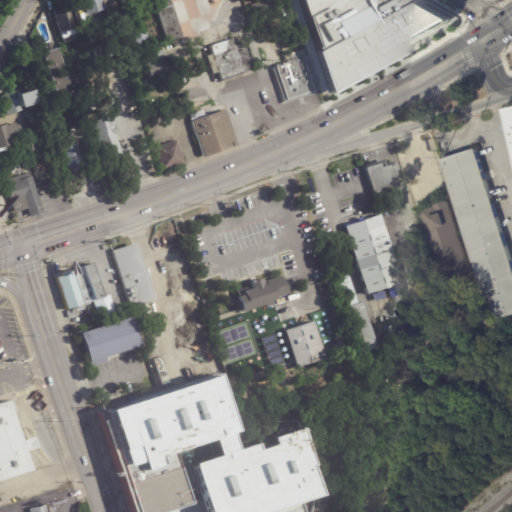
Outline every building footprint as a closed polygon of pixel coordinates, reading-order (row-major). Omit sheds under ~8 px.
[(87,17),(81,0),(101,0),(105,11),(87,17)] [(169,0),(181,38),(166,43),(152,0),(169,0)] [(297,0),(312,51),(312,52),(322,89),(377,73),(386,52),(450,34),(457,16),(419,0),(297,0)] [(251,5),(267,3),(269,16),(253,18),(251,5)] [(54,17),(54,16),(67,12),(75,35),(61,40),(54,17)] [(146,44),(128,50),(119,22),(130,18),(134,31),(138,30),(142,32),(146,44)] [(254,70),(254,71),(221,82),(210,47),(231,40),(234,48),(245,44),(254,70)] [(151,60),(147,48),(160,45),(163,56),(151,60)] [(209,48),(212,58),(207,60),(204,50),(209,48)] [(54,101),(38,54),(54,49),(59,66),(56,67),(65,92),(67,91),(69,96),(54,101)] [(316,90),(316,91),(315,91),(316,94),(284,104),(272,69),(275,68),(275,67),(292,61),(289,55),(303,50),(316,90)] [(178,62),(180,69),(149,78),(144,63),(176,54),(178,62)] [(89,90),(97,111),(83,116),(73,89),(86,84),(89,90)] [(0,93),(15,88),(17,92),(29,88),(33,101),(21,105),(22,107),(7,112),(5,107),(1,108),(0,105),(0,99),(2,99),(0,93)] [(237,148),(202,159),(188,114),(200,110),(202,117),(225,110),(237,148)] [(155,116),(159,127),(147,131),(144,120),(146,119),(146,118),(155,115),(155,116)] [(121,156),(122,160),(105,165),(91,123),(111,117),(116,134),(114,135),(121,156)] [(30,129),(33,131),(31,136),(34,146),(28,148),(25,138),(28,136),(17,131),(19,137),(11,139),(12,142),(0,145),(0,123),(6,122),(6,123),(14,121),(15,123),(18,122),(30,129)] [(502,126),(502,124),(503,124),(511,122),(511,162),(505,130),(503,130),(502,126)] [(83,163),(85,168),(65,173),(56,142),(70,138),(71,142),(77,141),(83,163)] [(180,153),(183,165),(160,172),(153,149),(177,142),(180,153)] [(511,255),(511,314),(504,317),(487,293),(444,159),(478,148),(511,255)] [(392,161),(403,194),(376,203),(364,165),(383,159),(385,163),(392,161)] [(42,213),(28,218),(26,210),(15,213),(4,181),(29,173),(42,213)] [(450,200),(473,274),(445,282),(423,211),(436,207),(435,204),(450,200)] [(380,215),(400,281),(365,292),(344,224),(379,213),(380,215)] [(171,276),(170,277),(163,256),(168,254),(163,239),(175,235),(187,271),(171,276)] [(151,297),(151,298),(147,299),(152,314),(141,317),(137,304),(129,306),(111,250),(133,243),(151,297)] [(99,285),(102,296),(110,293),(115,310),(99,315),(94,299),(90,300),(91,303),(85,305),(84,302),(83,302),(85,308),(76,311),(77,315),(70,317),(69,315),(68,316),(67,311),(71,309),(72,311),(74,310),(72,306),(66,308),(56,276),(60,274),(59,272),(91,261),(99,285)] [(284,281),(288,292),(268,299),(270,304),(263,306),(262,303),(238,312),(234,300),(237,299),(236,295),(242,293),(241,290),(250,287),(248,282),(260,278),(262,284),(270,281),(276,279),(275,277),(280,275),(282,280),(284,279),(284,281)] [(389,288),(395,286),(399,296),(393,298),(389,288)] [(352,298),(344,301),(341,290),(349,288),(352,298)] [(374,295),(389,289),(391,294),(377,300),(374,295)] [(374,339),(375,340),(365,343),(366,347),(362,348),(361,344),(359,345),(346,307),(361,301),(374,339)] [(135,345),(105,355),(107,360),(89,366),(78,333),(129,316),(138,344),(135,345)] [(323,353),(324,357),(295,367),(283,330),(311,320),(323,353)] [(149,330),(155,349),(146,352),(140,334),(149,330)] [(140,407),(141,408),(139,409),(142,416),(124,423),(122,418),(120,419),(119,416),(117,409),(137,401),(138,406),(140,405),(140,407)] [(0,403),(5,402),(24,471),(0,478),(0,403)] [(143,416),(154,412),(157,420),(146,424),(143,416)] [(146,434),(151,451),(132,457),(128,444),(131,443),(130,438),(146,434)] [(170,438),(172,444),(174,443),(176,447),(162,452),(159,442),(170,438)] [(176,483),(177,487),(161,492),(160,488),(176,483)] [(169,511),(168,504),(174,503),(176,511),(169,511)]
